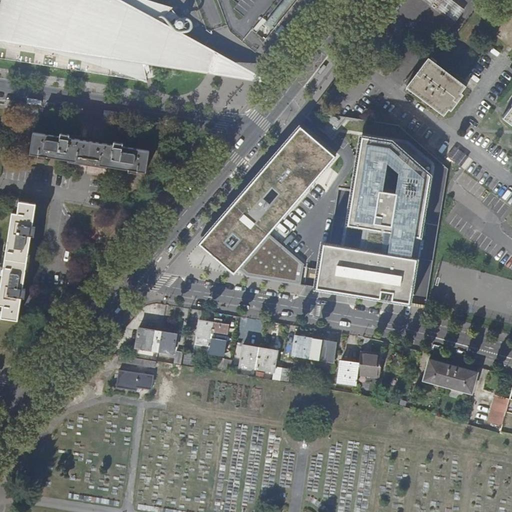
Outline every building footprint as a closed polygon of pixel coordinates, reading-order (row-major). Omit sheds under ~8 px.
[(153,62),(199,70),(206,48),(169,28),(173,23),(176,28),(177,29),(180,30),(183,30),(186,27),(186,24),(185,20),(182,18),(180,18),(172,9),(173,7),(152,1),(148,0),(1,0),(0,8),(0,58),(147,82),(147,79),(156,78),(153,62)] [(293,0),(283,0),(264,24),(269,29),(293,0)] [(466,8),(455,0),(442,0),(439,5),(458,19),(466,8)] [(271,83),(206,48),(199,70),(271,83)] [(428,58),(417,72),(407,85),(406,86),(443,115),(465,86),(428,58)] [(511,123),(511,102),(502,116),(511,123)] [(310,110),(305,116),(328,138),(347,116),(310,110)] [(336,157),(298,125),(202,239),(245,276),(299,285),(303,264),(264,230),(269,225),(273,228),(336,157)] [(60,136),(33,131),(30,154),(146,172),(148,151),(122,146),(123,143),(114,141),(113,145),(69,138),(69,134),(61,133),(60,136)] [(320,271),(317,289),(409,304),(423,223),(398,219),(401,202),(426,206),(431,176),(392,141),(361,136),(339,274),(320,271)] [(448,156),(461,166),(469,157),(455,146),(448,156)] [(17,213),(12,212),(5,258),(0,289),(0,304),(3,305),(1,318),(18,320),(21,298),(25,298),(26,289),(23,288),(27,262),(31,236),(34,236),(36,228),(32,227),(36,204),(20,201),(17,213)] [(209,345),(214,318),(205,317),(205,320),(199,319),(196,343),(209,345)] [(221,318),(214,317),(214,318),(209,345),(224,347),(227,323),(221,323),(221,318)] [(159,350),(162,330),(138,326),(135,347),(159,350)] [(177,332),(162,330),(159,350),(173,352),(177,332)] [(309,357),(312,338),(296,335),(293,354),(309,357)] [(319,358),(322,340),(312,338),(309,357),(319,358)] [(334,363),(337,341),(322,340),(319,358),(319,360),(334,363)] [(256,368),(259,347),(243,344),(239,365),(256,368)] [(276,349),(259,347),(256,368),(273,370),(276,349)] [(182,364),(184,352),(176,351),(174,362),(182,364)] [(383,354),(361,351),(359,361),(357,374),(380,378),(383,354)] [(191,365),(192,356),(193,353),(185,352),(183,364),(191,365)] [(157,361),(119,354),(118,363),(156,369),(157,361)] [(191,366),(201,368),(202,358),(192,356),(191,365),(191,366)] [(214,370),(222,371),(222,370),(224,358),(216,357),(214,370)] [(224,358),(222,370),(231,371),(231,359),(224,358)] [(338,379),(355,382),(357,374),(359,361),(341,359),(338,379)] [(471,394),(477,372),(429,359),(423,380),(471,394)] [(289,369),(282,368),(280,379),(287,381),(289,369)] [(152,391),(154,376),(118,370),(116,389),(137,392),(137,389),(152,391)] [(504,417),(509,398),(496,395),(488,422),(502,427),(504,418),(504,417)]
